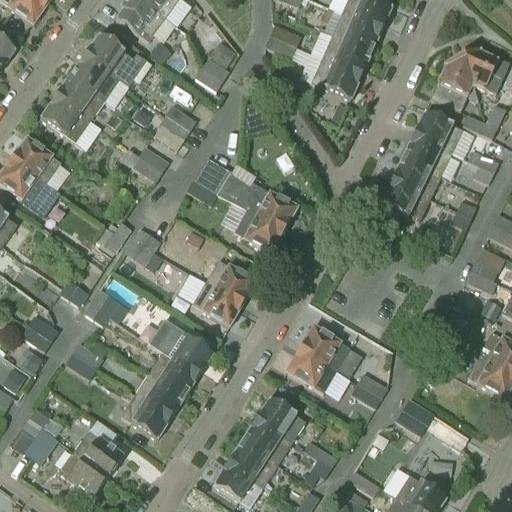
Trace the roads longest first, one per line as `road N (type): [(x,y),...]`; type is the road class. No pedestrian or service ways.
road 1 (residential): [(155,511),(195,456),(331,212),(440,0)]
road 2 (residential): [(0,124),(87,0)]
